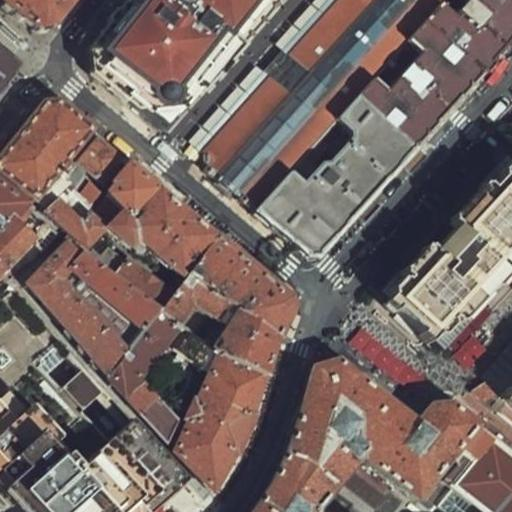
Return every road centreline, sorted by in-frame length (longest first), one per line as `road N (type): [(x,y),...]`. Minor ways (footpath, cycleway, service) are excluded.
road 1 (secondary): [(320,289),(56,69),(70,31),(95,0)]
road 2 (unknown): [(217,507),(25,295),(20,280),(56,234)]
road 3 (residential): [(320,289),(511,75)]
road 4 (secondary): [(214,511),(243,475),(298,325),(320,289)]
